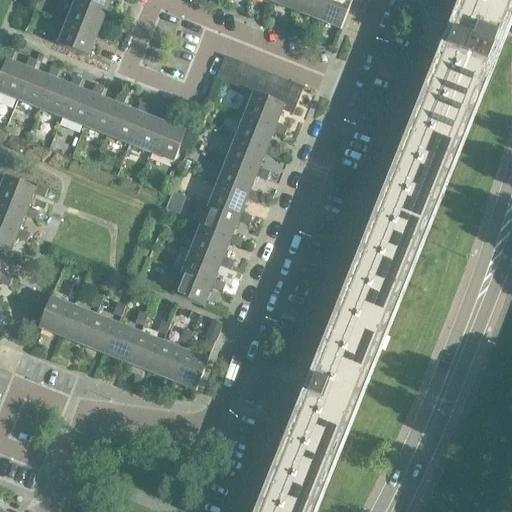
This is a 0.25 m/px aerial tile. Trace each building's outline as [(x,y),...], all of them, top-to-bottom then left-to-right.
[(75,0),(75,1),(106,13),(108,8),(110,0),(75,0)] [(511,0),(460,0),(257,511),(316,511),(511,17),(511,0)] [(295,13),(300,0),(274,0),(273,4),(295,13)] [(317,21),(326,0),(300,0),(295,13),(317,21)] [(352,1),(350,0),(326,0),(317,21),(340,31),(352,1)] [(118,12),(108,8),(106,13),(75,1),(67,24),(97,36),(99,31),(105,16),(115,21),(118,12)] [(110,35),(99,31),(97,36),(67,24),(57,46),(88,58),(96,39),(106,43),(110,35)] [(29,71),(24,69),(10,63),(14,53),(6,50),(2,60),(6,62),(0,77),(0,93),(17,101),(29,71)] [(227,83),(236,62),(225,57),(216,79),(227,83)] [(40,110),(52,80),(46,78),(33,72),(37,62),(28,58),(24,69),(29,71),(17,101),(40,110)] [(239,88),(247,66),(236,62),(227,83),(239,88)] [(250,92),(259,71),(247,66),(239,88),(250,92)] [(62,119),(74,89),(69,87),(55,81),(59,71),(50,67),(46,78),(52,80),(40,110),(62,119)] [(261,97),(270,75),(259,71),(250,92),(253,94),(261,97)] [(272,101),(281,79),(270,75),(261,97),(272,101)] [(84,128),(96,98),(91,96),(77,90),(81,79),(73,76),(69,87),(74,89),(62,119),(84,128)] [(285,103),(292,84),(281,79),(272,101),(284,106),(285,103)] [(304,88),(292,84),(285,103),(296,107),(304,88)] [(107,137),(119,107),(113,104),(100,99),(104,88),(95,85),(91,96),(96,98),(84,128),(107,137)] [(129,146),(141,115),(136,113),(122,108),(126,98),(118,94),(113,104),(119,107),(107,137),(129,146)] [(285,103),(284,106),(272,101),(261,97),(253,94),(244,117),(275,129),(277,124),(282,111),(293,115),(296,107),(285,103)] [(151,155),(163,124),(158,122),(144,117),(148,106),(140,103),(136,113),(141,115),(129,146),(151,155)] [(162,112),(158,122),(163,124),(151,155),(174,164),(186,133),(167,126),(171,115),(162,112)] [(287,129),(277,124),(275,129),(244,117),(235,139),(266,151),(268,146),(273,133),(284,137),(287,129)] [(278,151),(268,146),(266,151),(235,139),(227,161),(257,173),(259,169),(265,155),(275,159),(278,151)] [(77,148),(73,158),(84,163),(89,153),(77,148)] [(270,173),(259,169),(257,173),(227,161),(218,184),(248,196),(250,191),(256,177),(266,181),(270,173)] [(5,177),(0,189),(0,201),(26,212),(28,207),(34,193),(44,198),(47,189),(36,185),(35,189),(5,177)] [(261,195),(250,191),(248,196),(218,184),(209,206),(239,218),(241,213),(245,204),(247,199),(257,203),(261,195)] [(39,211),(28,207),(26,212),(0,201),(0,227),(17,234),(19,229),(25,215),(35,220),(39,211)] [(252,217),(241,213),(239,218),(209,206),(200,228),(230,240),(232,236),(238,222),(248,226),(252,217)] [(30,234),(19,229),(17,234),(0,227),(0,253),(9,257),(11,252),(16,238),(27,242),(30,234)] [(243,240),(232,236),(230,240),(200,228),(191,251),(222,263),(224,258),(229,244),(239,248),(243,240)] [(234,263),(224,258),(222,263),(191,251),(182,273),(213,285),(214,281),(220,267),(230,271),(234,263)] [(21,256),(11,252),(9,257),(0,253),(0,278),(2,274),(7,260),(18,265),(21,256)] [(225,285),(214,281),(213,285),(182,273),(173,296),(204,308),(211,289),(221,293),(225,285)] [(12,278),(2,274),(0,278),(0,283),(9,287),(12,278)] [(76,300),(80,289),(73,286),(69,296),(76,300)] [(99,308),(103,298),(95,295),(91,305),(99,308)] [(62,338),(74,308),(51,299),(39,329),(62,338)] [(122,318),(125,307),(117,304),(113,314),(122,318)] [(84,347),(96,317),(74,308),(62,338),(84,347)] [(143,327),(147,316),(139,313),(135,323),(143,327)] [(106,356),(118,326),(96,317),(84,347),(106,356)] [(209,321),(203,338),(215,342),(221,325),(209,321)] [(166,336),(170,325),(162,322),(158,333),(166,336)] [(129,365),(141,335),(118,326),(106,356),(129,365)] [(188,344),(192,334),(184,331),(180,341),(188,344)] [(151,374),(163,344),(141,335),(129,365),(151,374)] [(210,353),(215,343),(206,340),(202,350),(210,353)] [(173,383),(185,353),(163,344),(151,374),(173,383)] [(208,362),(185,353),(173,383),(196,392),(208,362)]
